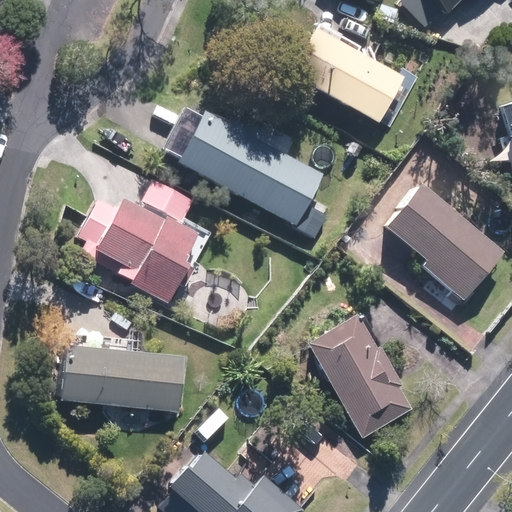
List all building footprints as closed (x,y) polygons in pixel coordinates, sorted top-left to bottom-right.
[(398,0),(429,31),(461,0),(398,0)] [(405,76),(317,26),(291,71),(379,121),(405,76)] [(511,139),(511,100),(501,104),(511,139)] [(207,109),(179,160),(264,206),(292,156),(207,109)] [(506,251),(423,181),(386,224),(426,258),(421,264),(464,300),(506,251)] [(165,218),(125,196),(118,208),(99,198),(77,237),(86,241),(80,252),(170,302),(192,262),(185,258),(200,232),(167,214),(165,218)] [(412,406),(357,312),(308,340),(362,435),(412,406)] [(67,342),(61,398),(179,411),(185,355),(67,342)] [(188,461),(169,483),(202,511),(300,511),(305,507),(264,472),(254,483),(241,472),(238,475),(206,448),(192,464),(188,461)]
